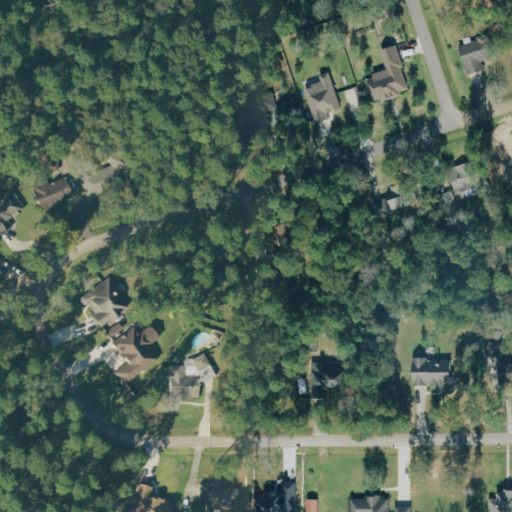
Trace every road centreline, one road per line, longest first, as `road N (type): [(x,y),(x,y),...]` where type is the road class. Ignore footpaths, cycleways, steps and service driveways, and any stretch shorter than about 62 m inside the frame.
road 1 (residential): [(511,104),(123,231),(67,258),(40,301),(48,345),(76,391),(101,419),(139,438),(511,436)]
road 2 (residential): [(453,122),(413,0)]
